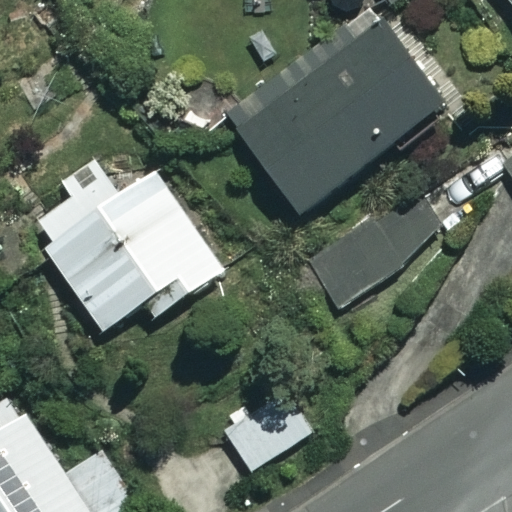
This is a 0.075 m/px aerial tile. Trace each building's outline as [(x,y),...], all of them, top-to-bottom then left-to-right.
[(511,0),(503,0),(511,10),(511,0)] [(465,107),(402,17),(255,120),(319,210),(465,107)] [(101,160),(63,185),(74,200),(39,224),(53,246),(42,254),(98,337),(139,309),(150,325),(226,274),(144,153),(111,175),(101,160)] [(444,229),(421,200),(386,229),(379,220),(313,273),(342,310),(444,229)] [(0,285),(39,267),(21,229),(0,239),(0,285)] [(0,511),(126,511),(137,506),(105,453),(66,477),(17,397),(0,407),(0,511)]
